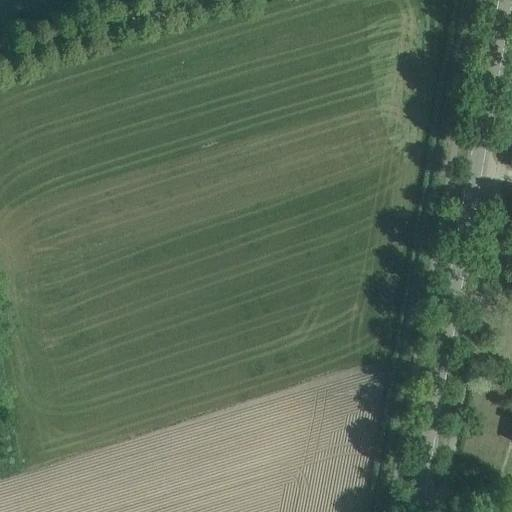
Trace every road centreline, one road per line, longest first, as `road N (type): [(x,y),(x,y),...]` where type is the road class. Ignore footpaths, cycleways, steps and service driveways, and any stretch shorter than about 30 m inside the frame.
road 1 (tertiary): [(414,511),(505,0)]
road 2 (residential): [(0,60),(199,0)]
